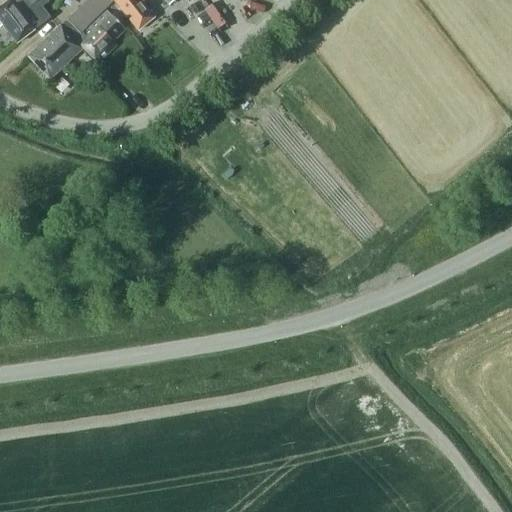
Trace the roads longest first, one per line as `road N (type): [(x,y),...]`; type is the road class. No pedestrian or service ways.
road 1 (unclassified): [(0,374),(285,329),(360,307),(511,236)]
road 2 (residential): [(0,100),(62,123),(133,123),(187,94),(299,0)]
